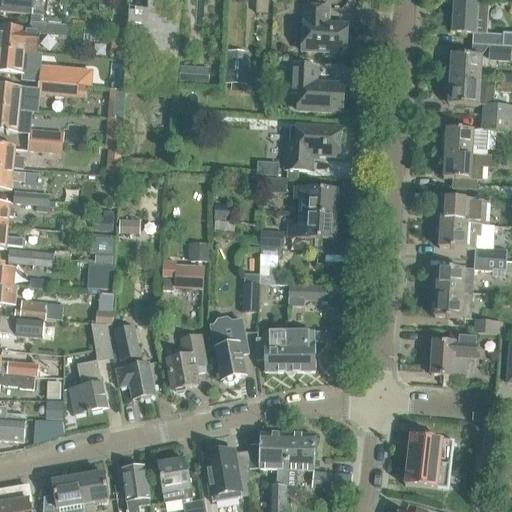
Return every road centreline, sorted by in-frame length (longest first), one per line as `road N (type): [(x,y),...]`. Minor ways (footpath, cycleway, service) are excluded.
road 1 (residential): [(379,401),(404,0)]
road 2 (residential): [(0,473),(302,408),(379,401)]
road 3 (residential): [(379,401),(511,412)]
